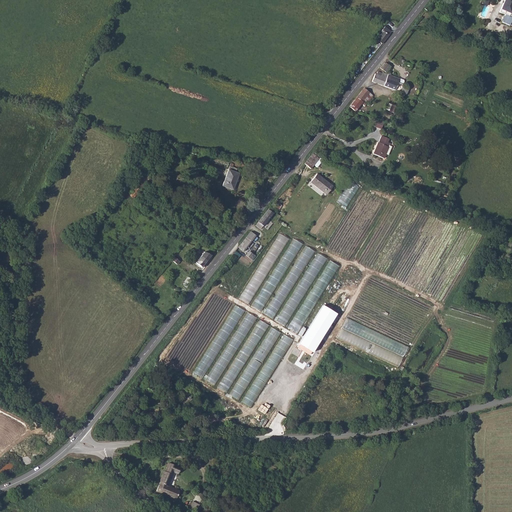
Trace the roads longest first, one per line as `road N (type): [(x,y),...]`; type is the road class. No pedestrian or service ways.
road 1 (tertiary): [(511,399),(399,427),(105,445)]
road 2 (tertiary): [(322,131),(77,437)]
road 3 (tertiary): [(426,0),(322,131)]
